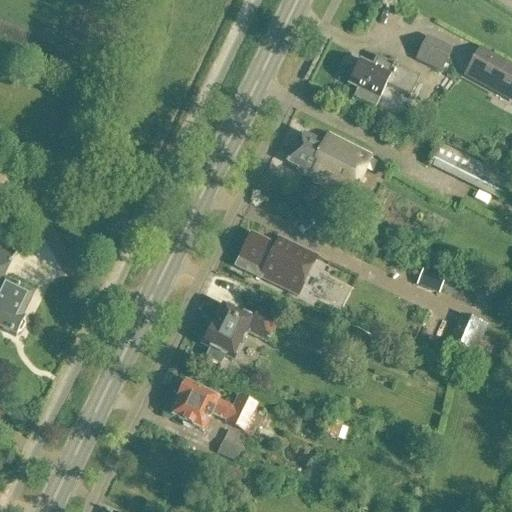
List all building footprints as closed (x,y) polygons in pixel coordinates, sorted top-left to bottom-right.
[(439,76),(451,51),(426,38),(413,63),(439,76)] [(462,78),(511,105),(511,68),(478,50),(462,78)] [(369,68),(358,63),(347,85),(356,90),(352,100),(374,110),(384,88),(409,99),(418,80),(391,67),(392,66),(374,58),(369,68)] [(313,182),(352,201),(373,158),(326,136),(321,146),(301,135),(286,165),(298,171),(296,174),(313,182)] [(437,146),(427,167),(498,202),(508,181),(437,146)] [(309,205),(314,195),(305,191),(301,201),(309,205)] [(299,295),(318,258),(290,244),(286,252),(254,236),(238,269),(264,281),(265,278),(299,295)] [(16,253),(0,245),(0,330),(0,331),(17,339),(19,335),(23,337),(27,328),(23,326),(26,321),(23,317),(33,295),(3,280),(16,253)] [(421,272),(415,288),(438,296),(443,280),(421,272)] [(267,343),(277,323),(256,314),(250,324),(221,310),(212,330),(203,333),(200,339),(202,346),(212,351),(207,361),(219,368),(225,356),(235,360),(249,334),(267,343)] [(461,319),(445,357),(468,366),(484,328),(461,319)] [(345,328),(336,352),(334,358),(354,366),(359,352),(363,354),(370,337),(345,328)] [(236,397),(230,410),(220,405),(219,401),(184,385),(183,388),(177,389),(174,395),(178,399),(169,418),(204,434),(212,416),(225,422),(223,426),(243,435),(256,407),(236,397)] [(330,419),(324,435),(337,440),(343,425),(330,419)] [(245,442),(227,434),(216,457),(234,465),(245,442)] [(238,486),(243,476),(213,462),(208,472),(238,486)]
